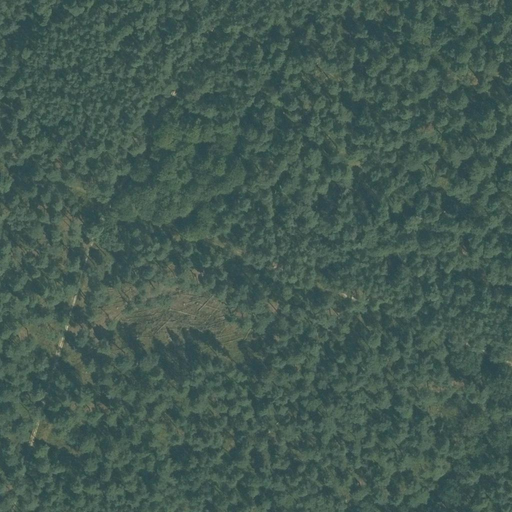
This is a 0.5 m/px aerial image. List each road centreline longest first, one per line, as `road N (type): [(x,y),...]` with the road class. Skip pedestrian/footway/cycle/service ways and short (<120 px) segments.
road 1 (track): [(231,0),(110,203),(81,270),(10,511)]
road 2 (track): [(511,364),(0,158)]
